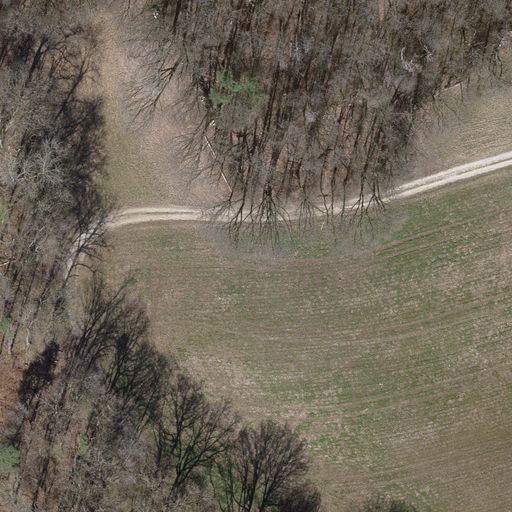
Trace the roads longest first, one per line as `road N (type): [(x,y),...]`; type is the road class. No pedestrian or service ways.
road 1 (track): [(511,161),(336,206),(92,222),(67,253)]
road 2 (track): [(67,253),(70,334),(103,405),(185,511)]
